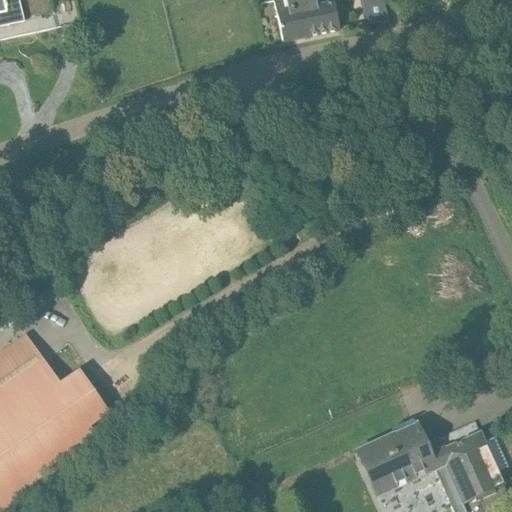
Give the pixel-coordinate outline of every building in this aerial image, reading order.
[(6,5),(5,0),(0,0),(0,15),(8,14),(7,9),(8,9),(8,5),(6,5)] [(316,8),(314,0),(277,0),(274,1),(282,43),(339,32),(333,4),(316,8)] [(366,0),(371,24),(389,21),(382,0),(366,0)] [(52,356),(36,334),(0,359),(0,493),(99,424),(98,423),(112,413),(66,347),(52,356)] [(439,475),(430,455),(414,419),(388,430),(390,436),(353,453),(376,503),(439,475)] [(505,488),(480,434),(445,450),(444,449),(430,455),(439,475),(443,473),(460,509),(505,488)]
